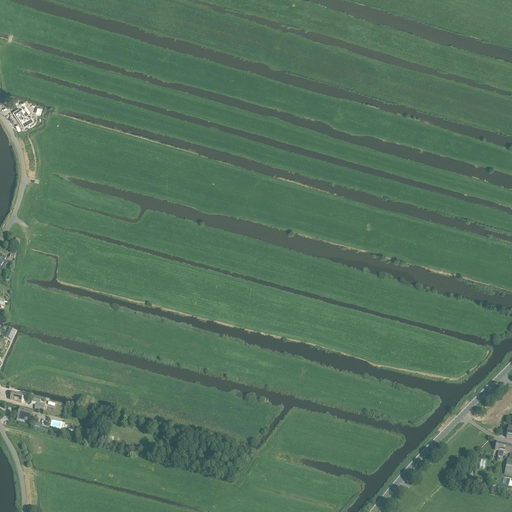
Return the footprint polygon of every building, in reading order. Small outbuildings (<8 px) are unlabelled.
[(28,125),(20,111),(14,115),(22,129),(28,125)] [(30,125),(36,122),(33,116),(27,120),(30,125)] [(10,328),(5,337),(12,340),(16,331),(10,328)] [(10,400),(21,402),(23,396),(12,393),(10,400)] [(38,402),(36,410),(45,412),(47,404),(41,403),(42,398),(34,396),(33,401),(38,402)] [(31,422),(33,414),(29,413),(29,412),(20,410),(18,419),(31,422)] [(499,451),(498,456),(498,457),(502,457),(503,452),(510,453),(509,459),(508,458),(504,474),(511,475),(511,445),(497,442),(495,450),(499,451)]
